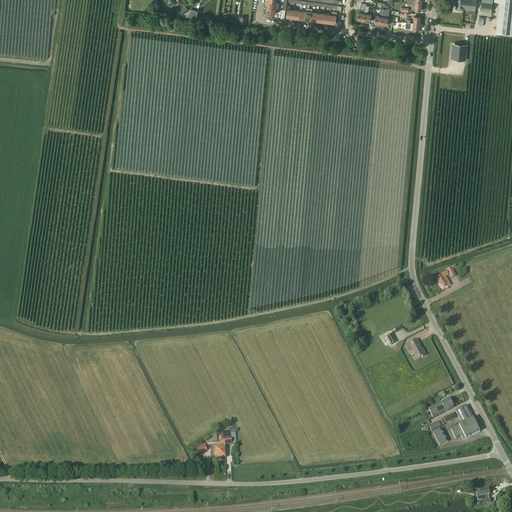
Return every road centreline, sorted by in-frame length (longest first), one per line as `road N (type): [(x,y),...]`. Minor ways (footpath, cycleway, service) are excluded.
road 1 (unclassified): [(502,453),(285,481),(0,478)]
road 2 (tertiary): [(502,453),(412,279),(431,43)]
